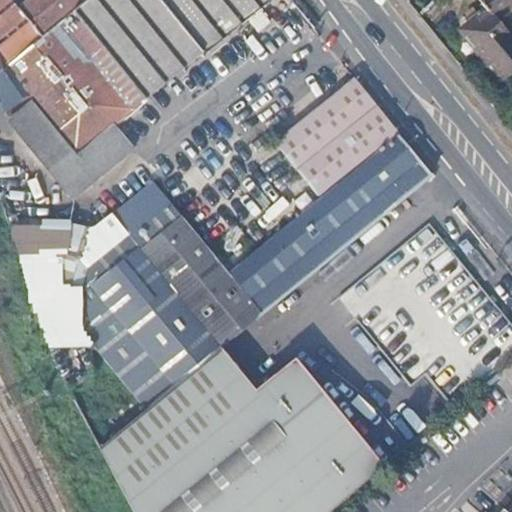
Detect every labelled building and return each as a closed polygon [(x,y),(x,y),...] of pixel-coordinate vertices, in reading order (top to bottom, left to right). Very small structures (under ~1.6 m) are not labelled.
[(0,0),(0,68),(3,67),(85,0),(24,0),(16,7),(10,0),(0,0)] [(85,0),(3,67),(30,101),(9,118),(52,173),(74,155),(111,125),(266,0),(85,0)] [(511,0),(478,0),(488,12),(498,24),(511,12),(511,0)] [(464,32),(484,59),(510,38),(498,24),(488,12),(464,32)] [(510,38),(511,36),(511,12),(498,24),(510,38)] [(511,36),(510,38),(484,59),(503,83),(511,75),(511,36)] [(353,77),(396,129),(398,128),(355,75),(353,77)] [(317,192),(396,129),(353,77),(275,139),(317,192)] [(74,155),(95,181),(132,151),(111,125),(74,155)] [(94,430),(136,511),(328,511),(379,469),(291,358),(251,390),(231,406),(196,363),(217,346),(428,176),(431,180),(434,177),(401,135),(398,132),(236,264),(162,170),(154,176),(150,171),(112,202),(133,227),(89,263),(84,268),(80,271),(74,281),(73,287),(70,312),(85,330),(81,334),(85,346),(89,351),(96,345),(137,394),(94,430)] [(74,155),(52,173),(73,199),(95,181),(74,155)] [(62,285),(73,287),(74,281),(80,271),(84,268),(91,226),(72,223),(62,285)] [(511,328),(432,224),(340,294),(410,386),(429,372),(449,398),(511,350),(511,328)] [(56,232),(52,257),(64,259),(68,234),(56,232)] [(77,337),(85,346),(81,334),(77,337)] [(231,406),(251,390),(217,346),(196,363),(231,406)]
